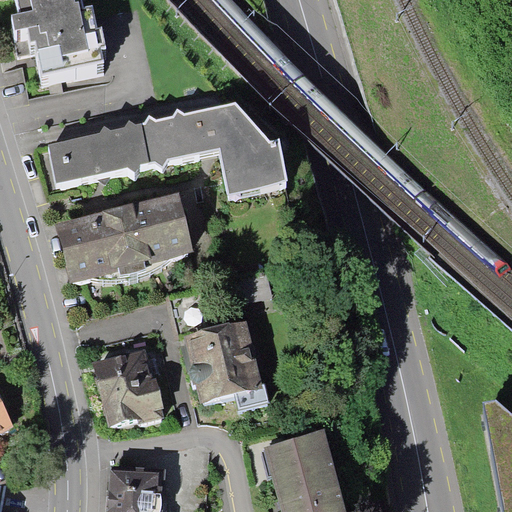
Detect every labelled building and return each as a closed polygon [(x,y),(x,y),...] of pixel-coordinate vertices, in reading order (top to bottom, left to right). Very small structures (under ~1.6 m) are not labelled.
[(19,0),(24,20),(13,23),(17,40),(28,37),(31,51),(37,50),(45,83),(104,69),(87,0),(19,0)] [(236,107),(145,128),(153,171),(219,155),(228,201),(287,188),(281,148),(272,150),(236,107)] [(48,148),(56,191),(153,171),(145,128),(48,148)] [(179,203),(131,215),(129,211),(104,218),(105,222),(57,235),(72,294),(121,281),(123,288),(149,281),(147,275),(195,262),(179,203)] [(247,325),(181,343),(200,413),(235,403),(239,418),(270,410),(247,325)] [(152,351),(96,363),(111,431),(166,419),(152,351)] [(0,390),(0,431),(15,424),(0,390)] [(483,411),(501,511),(511,511),(511,421),(498,409),(483,411)] [(341,511),(322,440),(265,455),(279,511),(341,511)] [(161,511),(164,478),(112,475),(109,511),(161,511)]
